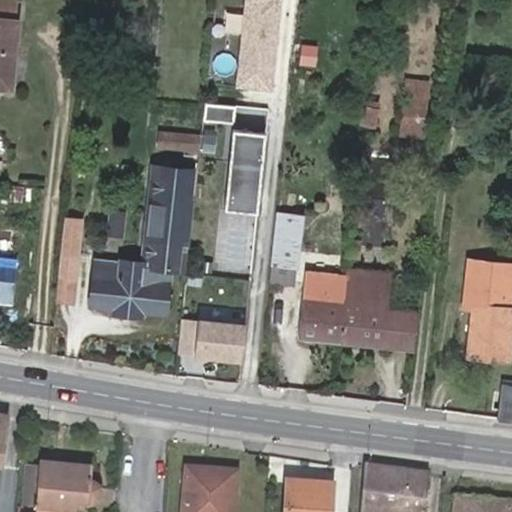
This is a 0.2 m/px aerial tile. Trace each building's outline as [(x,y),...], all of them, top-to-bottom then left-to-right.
[(14,2),(0,0),(0,20),(12,22),(14,2)] [(246,0),(236,87),(273,92),(283,0),(246,0)] [(12,22),(0,20),(0,87),(10,88),(16,22),(12,22)] [(404,132),(428,134),(433,75),(408,73),(404,132)] [(236,107),(205,103),(203,120),(234,123),(236,107)] [(159,130),(157,149),(200,152),(202,134),(159,130)] [(266,134),(233,130),(224,210),(257,213),(266,134)] [(151,201),(144,264),(119,262),(119,264),(96,262),(94,278),(92,281),(91,304),(114,308),(115,314),(140,316),(140,310),(165,313),(170,268),(183,270),(192,207),(189,206),(193,172),(171,170),(170,178),(155,177),(154,201),(151,201)] [(301,216),(277,214),(274,245),(292,247),(298,247),(301,216)] [(68,219),(64,255),(79,258),(81,238),(76,237),(78,220),(68,219)] [(274,245),(272,257),(291,259),(292,247),(274,245)] [(291,259),(272,257),(269,283),(293,287),(298,247),(292,247),(291,259)] [(79,258),(64,255),(61,279),(75,280),(79,258)] [(510,340),(511,328),(511,321),(511,308),(511,297),(511,264),(470,260),(465,304),(470,305),(473,305),(467,355),(507,361),(510,340)] [(347,279),(386,284),(387,271),(349,268),(347,279)] [(381,346),(412,349),(416,313),(385,309),(386,301),(383,300),(385,289),(386,284),(347,279),(347,285),(346,291),(340,342),(381,346)] [(298,338),(340,342),(346,291),(304,286),(298,338)] [(246,322),(198,316),(194,351),(242,356),(246,322)] [(511,393),(500,392),(496,428),(511,430),(511,393)] [(35,511),(36,511),(74,511),(75,506),(89,507),(93,506),(97,504),(99,500),(100,495),(100,492),(98,487),(94,484),(90,483),(90,468),(40,464),(38,479),(37,485),(35,511)] [(422,511),(424,511),(428,473),(363,464),(359,511),(422,511)] [(181,511),(232,511),(236,471),(185,467),(181,511)] [(37,485),(38,479),(19,477),(16,511),(35,511),(37,485)] [(329,511),(331,486),(285,483),(283,511),(329,511)] [(452,511),(491,511),(492,500),(454,495),(452,511)] [(511,511),(511,502),(492,500),(491,511),(511,511)]
